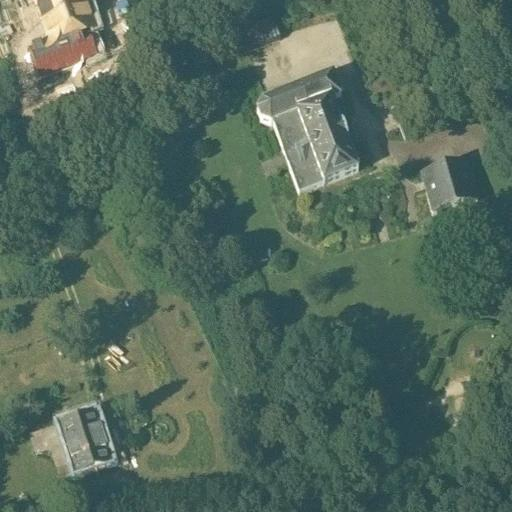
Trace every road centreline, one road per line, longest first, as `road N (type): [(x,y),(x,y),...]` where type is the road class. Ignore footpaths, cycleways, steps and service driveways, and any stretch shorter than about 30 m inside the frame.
road 1 (track): [(272,156),(332,137),(359,217),(456,185),(483,120),(511,81)]
road 2 (residential): [(511,25),(346,80),(170,83)]
road 3 (residential): [(170,83),(132,147),(88,177),(22,203)]
